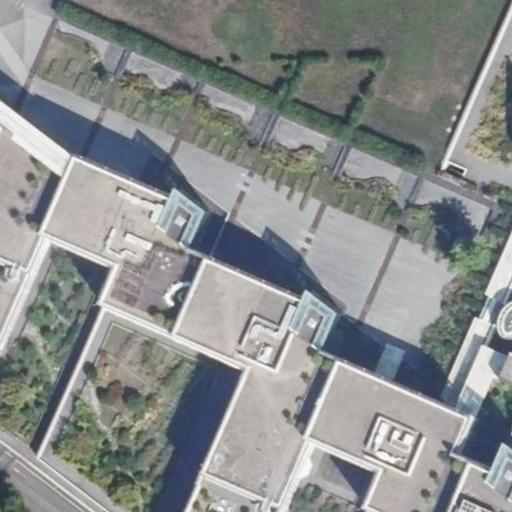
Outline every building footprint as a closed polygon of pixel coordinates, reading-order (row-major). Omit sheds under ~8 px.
[(511,511),(511,38),(449,178),(511,207),(511,301),(506,314),(480,372),(493,377),(511,386),(511,437),(498,473),(461,456),(475,422),(473,421),(461,415),(391,382),(379,377),(328,353),(345,316),(323,299),(317,307),(306,320),(279,349),(249,379),(229,399),(217,414),(210,426),(207,436),(200,464),(188,511),(511,511)] [(174,511),(182,479),(194,431),(197,422),(203,410),(218,389),(233,372),(272,333),(303,297),(198,249),(215,213),(183,188),(179,196),(54,140),(0,98),(0,405),(20,420),(3,441),(34,465),(93,511),(106,511),(107,510),(110,511),(125,511),(130,507),(136,511),(174,511)] [(188,511),(200,464),(207,436),(210,426),(217,414),(229,399),(249,379),(279,349),(306,320),(317,307),(323,299),(315,292),(310,300),(303,297),(272,333),(233,372),(218,389),(203,410),(197,422),(194,431),(182,479),(174,511),(188,511)] [(386,361),(379,377),(391,382),(397,367),(386,361)] [(493,377),(480,372),(461,415),(473,421),(493,377)] [(0,438),(3,441),(20,420),(0,405),(0,438)]
